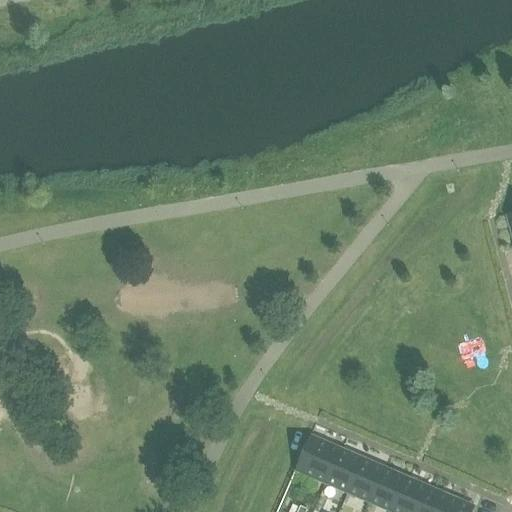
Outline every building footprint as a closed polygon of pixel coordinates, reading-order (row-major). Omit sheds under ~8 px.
[(326,483),(340,449),(318,439),(303,473),(326,483)] [(348,493),(362,458),(340,449),(326,483),(348,493)] [(384,468),(362,458),(348,493),(369,502),(384,468)] [(406,477),(384,468),(369,502),(391,511),(406,477)] [(406,477),(391,511),(392,511),(416,511),(428,487),(406,477)] [(428,487),(416,511),(442,511),(450,496),(428,487)] [(450,496),(442,511),(469,511),(472,506),(450,496)]
